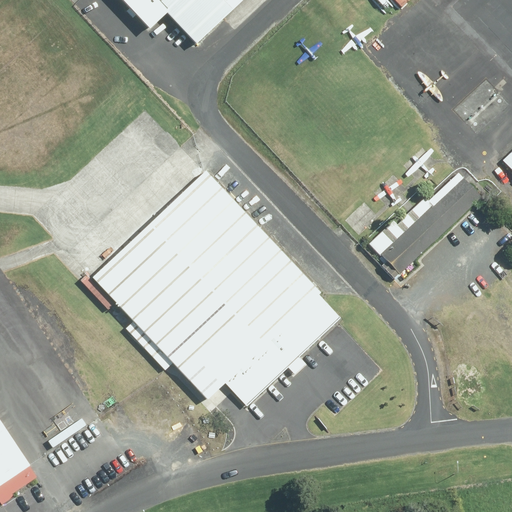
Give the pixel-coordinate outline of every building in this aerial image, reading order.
[(249,0),(113,0),(141,28),(157,13),(196,52),(249,0)] [(511,160),(502,170),(511,180),(511,160)] [(203,177),(199,173),(86,282),(171,369),(201,400),(218,384),(238,404),(334,312),(203,177)] [(365,249),(395,280),(483,199),(459,173),(429,201),(426,197),(397,225),(394,222),(365,249)] [(29,466),(0,425),(0,501),(37,477),(29,466)]
